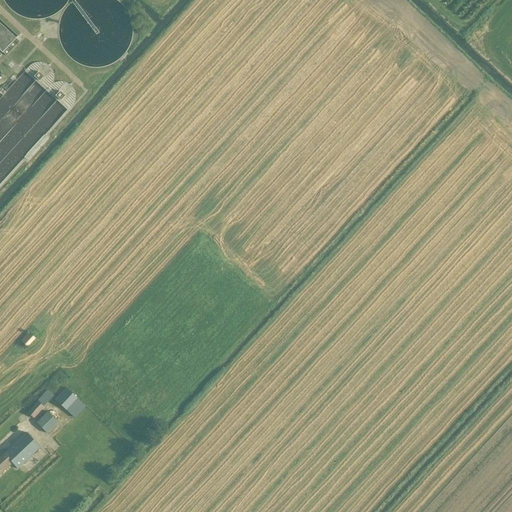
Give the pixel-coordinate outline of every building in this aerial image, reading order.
[(0,57),(2,55),(0,53),(0,50),(7,56),(19,42),(0,23),(0,57)] [(29,332),(21,341),(28,348),(36,338),(29,332)] [(73,382),(55,401),(74,419),(73,420),(72,418),(60,431),(74,443),(85,432),(83,430),(98,415),(102,410),(73,382)] [(48,390),(28,413),(34,419),(54,396),(48,390)] [(48,412),(37,424),(47,434),(59,422),(48,412)] [(4,453),(0,456),(0,474),(13,463),(18,468),(40,448),(27,434),(5,454),(4,453)]
